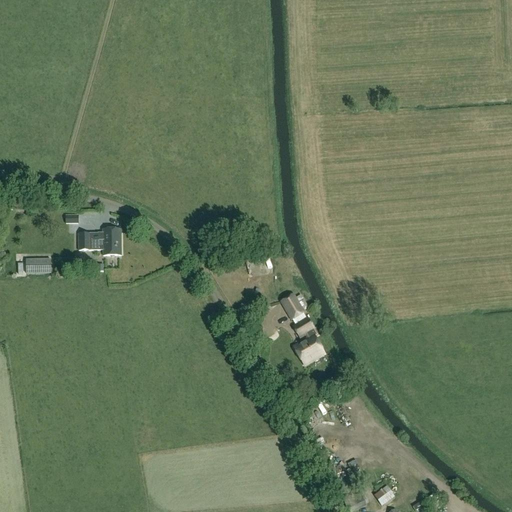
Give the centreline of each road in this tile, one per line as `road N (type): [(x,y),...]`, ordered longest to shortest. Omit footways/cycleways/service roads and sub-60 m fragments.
road 1 (unclassified): [(340,511),(188,254),(126,211),(0,187)]
road 2 (unknown): [(113,0),(64,194)]
